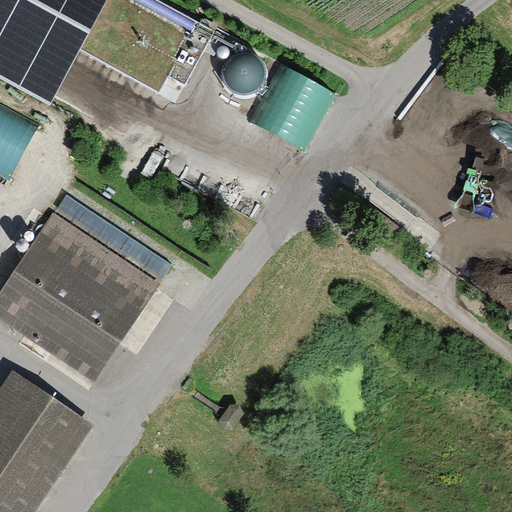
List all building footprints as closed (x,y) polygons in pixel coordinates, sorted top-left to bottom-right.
[(0,0),(0,73),(55,103),(82,52),(158,93),(167,76),(183,84),(211,32),(151,0),(0,0)] [(269,84),(258,52),(226,63),(237,95),(269,84)] [(284,67),(253,120),(304,150),(335,98),(284,67)] [(0,102),(0,173),(9,178),(39,124),(0,102)] [(150,283),(48,217),(0,291),(0,316),(91,375),(150,283)] [(13,371),(0,390),(0,511),(33,511),(93,425),(13,371)] [(241,416),(236,407),(228,407),(223,414),(217,421),(221,430),(231,429),(241,416)]
